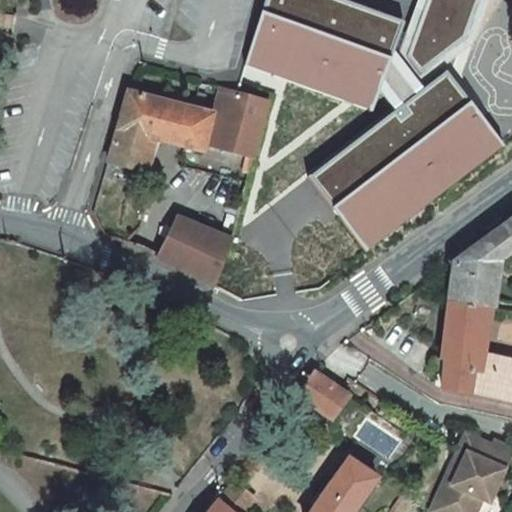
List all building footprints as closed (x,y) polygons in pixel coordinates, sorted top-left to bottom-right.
[(400,33),(307,0),(270,0),(247,66),(372,111),(379,91),(397,114),(311,178),(364,247),(499,143),(446,75),(418,96),(390,60),(400,33)] [(489,0),(419,0),(398,60),(419,87),(473,45),(489,0)] [(117,136),(108,163),(146,172),(150,160),(147,160),(147,162),(136,158),(143,136),(203,152),(205,148),(210,149),(211,149),(212,149),(213,149),(213,148),(217,149),(241,155),(252,158),(261,126),(268,101),(220,89),(214,115),(199,111),(128,93),(117,136)] [(180,219),(162,258),(168,262),(187,222),(180,219)] [(511,220),(454,263),(449,302),(482,307),(492,309),(500,260),(510,252),(511,254),(511,220)] [(232,241),(187,222),(168,262),(214,287),(232,241)] [(482,307),(449,302),(441,360),(444,360),(443,371),(442,389),(471,392),(475,363),(482,363),(484,356),(485,356),(486,352),(476,350),(482,307)] [(492,309),(482,307),(476,350),(486,352),(492,309)] [(511,361),(485,356),(484,356),(482,363),(475,363),(471,392),(511,401),(511,361)] [(441,360),(434,359),(432,370),(443,371),(444,360),(441,360)] [(313,371),(297,395),(333,420),(350,396),(339,389),(315,372),(313,371)] [(465,434),(459,449),(464,451),(471,436),(465,434)] [(452,502),(447,511),(475,511),(481,499),(489,503),(511,452),(511,449),(495,441),(492,446),(471,436),(464,451),(459,449),(452,464),(459,468),(445,500),(452,502)] [(349,458),(311,511),(354,511),(376,481),(378,478),(349,458)] [(452,464),(430,511),(447,511),(452,502),(445,500),(459,468),(452,464)] [(232,480),(218,498),(234,511),(244,511),(255,498),(232,480)] [(234,511),(218,498),(206,511),(234,511)]
